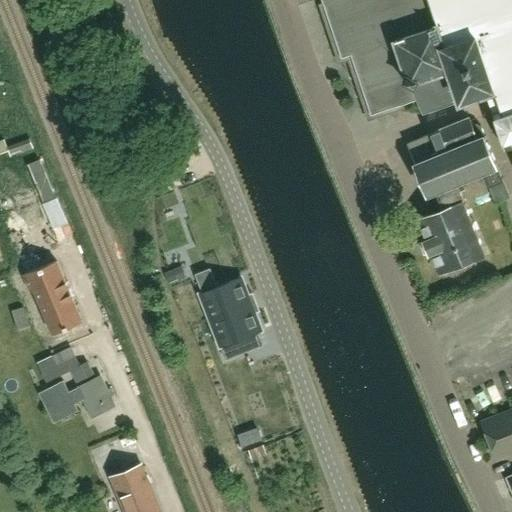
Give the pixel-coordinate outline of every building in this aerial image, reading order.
[(511,0),(321,0),(341,59),(351,56),(354,66),(367,73),(373,91),(367,104),(370,114),(419,98),(424,113),(486,93),(493,113),(511,106),(511,0)] [(511,106),(493,113),(505,148),(511,146),(511,106)] [(442,203),(444,209),(464,201),(457,182),(483,171),(496,203),(511,197),(481,125),(476,124),(472,125),(469,117),(408,142),(429,193),(434,191),(439,204),(442,203)] [(11,156),(11,155),(33,148),(30,138),(8,146),(11,156)] [(426,240),(428,245),(431,251),(433,250),(441,270),(486,252),(475,226),(464,201),(444,209),(420,219),(428,239),(426,240)] [(56,261),(23,275),(29,289),(32,288),(51,333),(81,321),(56,261)] [(185,276),(181,266),(175,269),(179,279),(185,276)] [(241,278),(200,293),(210,320),(251,304),(248,295),(241,278)] [(251,304),(210,320),(225,359),(244,352),(239,339),(258,332),(261,330),(255,313),(251,304)] [(18,330),(30,326),(24,307),(12,310),(18,330)] [(58,369),(77,360),(71,348),(52,358),(58,369)] [(93,415),(114,405),(100,377),(94,380),(85,363),(71,370),(79,388),(70,392),(64,381),(40,393),(54,422),(79,410),(75,403),(85,398),(93,415)] [(482,422),(484,425),(496,455),(497,458),(500,457),(500,456),(511,451),(511,410),(486,421),(482,422)] [(258,427),(238,434),(242,447),(262,440),(258,427)] [(159,511),(139,465),(112,476),(126,511),(159,511)]
